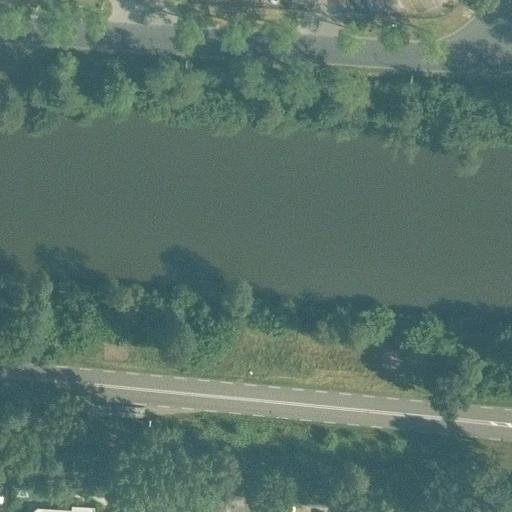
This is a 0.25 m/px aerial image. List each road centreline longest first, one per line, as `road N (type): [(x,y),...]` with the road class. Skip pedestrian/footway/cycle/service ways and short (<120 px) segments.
road 1 (tertiary): [(511,418),(0,368)]
road 2 (tertiary): [(0,387),(511,437)]
road 3 (unclassified): [(474,58),(0,29)]
